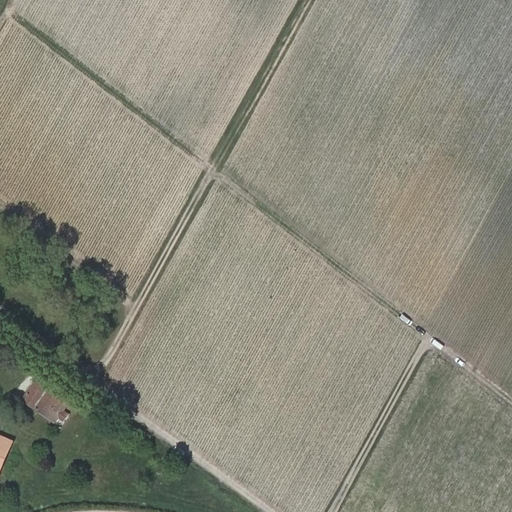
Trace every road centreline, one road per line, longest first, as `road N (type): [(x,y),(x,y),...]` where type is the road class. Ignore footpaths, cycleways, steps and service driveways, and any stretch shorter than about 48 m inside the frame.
road 1 (track): [(427,338),(7,13)]
road 2 (track): [(105,363),(307,0)]
road 3 (track): [(327,511),(427,338),(511,403)]
road 4 (track): [(105,363),(100,386),(124,409),(267,511)]
